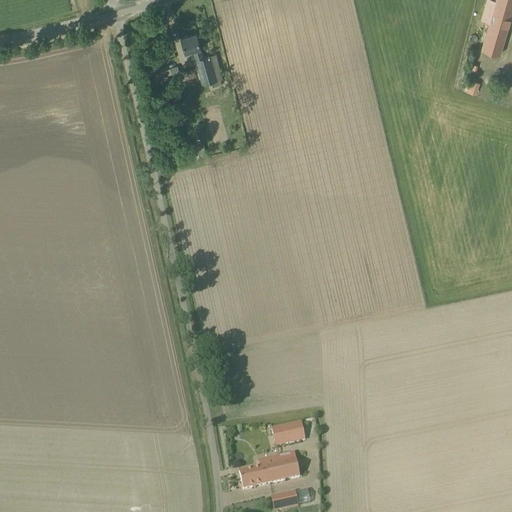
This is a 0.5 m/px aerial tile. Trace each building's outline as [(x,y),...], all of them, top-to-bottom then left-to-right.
[(511,10),(511,0),(495,0),(494,0),(486,0),(481,19),(479,19),(471,46),(500,55),(511,10)] [(218,85),(222,83),(220,78),(217,79),(210,55),(203,57),(200,48),(196,33),(181,37),(185,52),(193,50),(202,84),(211,82),(212,86),(218,85)] [(479,83),(468,79),(464,90),(476,94),(479,83)] [(187,144),(190,156),(194,155),(195,155),(199,154),(196,144),(192,145),(192,143),(187,144)] [(271,429),(275,446),(305,440),(301,422),(271,429)] [(264,485),(299,477),(294,452),(263,460),(264,466),(260,467),(239,472),(243,490),(264,485)] [(295,492),(271,497),(274,511),(298,506),(295,492)]
